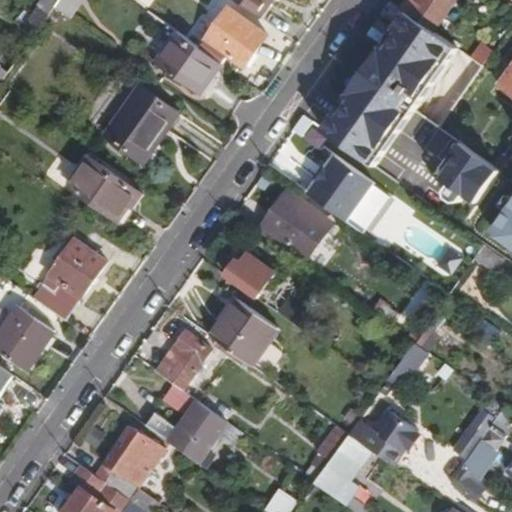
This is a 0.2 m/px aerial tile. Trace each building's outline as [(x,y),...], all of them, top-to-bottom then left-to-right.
[(62,0),(42,0),(38,7),(51,16),(56,8),(62,0)] [(62,0),(56,8),(72,19),(82,5),(75,0),(62,0)] [(235,0),(263,19),(276,0),(235,0)] [(457,0),(412,0),(405,10),(408,12),(437,33),(460,1),(457,0)] [(212,39),(230,12),(220,6),(202,32),(212,39)] [(204,50),(226,66),(231,58),(246,69),(269,36),(231,10),(230,12),(212,39),(204,50)] [(437,33),(408,12),(324,131),(377,168),(461,50),(437,33)] [(215,81),(226,66),(204,50),(181,34),(159,64),(198,93),(209,78),(215,81)] [(485,66),(495,52),(484,45),(474,59),(485,66)] [(511,62),(511,61),(503,73),(509,77),(502,87),(511,94),(511,62)] [(0,86),(4,81),(9,73),(0,66),(0,86)] [(203,96),(215,81),(209,78),(198,93),(203,96)] [(168,133),(181,115),(144,89),(109,138),(142,161),(163,131),(168,133)] [(316,123),(305,115),(294,131),(304,138),(316,123)] [(480,203),(503,172),(463,144),(441,175),(453,184),(448,192),(449,198),(456,203),(463,202),(468,194),(480,203)] [(74,188),(94,160),(89,156),(69,184),(74,188)] [(338,157),(311,195),(349,223),(376,184),(338,157)] [(145,196),(94,160),(74,188),(120,222),(132,206),(136,209),(145,196)] [(257,231),(305,265),(332,227),(306,208),(307,205),(290,193),(271,219),(267,217),(257,231)] [(125,225),(136,209),(132,206),(120,222),(125,225)] [(511,212),(496,234),(511,244),(511,212)] [(36,299),(68,322),(109,265),(77,242),(36,299)] [(486,245),(476,259),(498,274),(508,261),(486,245)] [(258,299),(277,273),(251,254),(243,265),(239,262),(228,278),(258,299)] [(305,327),(316,311),(292,294),(281,310),(305,327)] [(235,353),(253,366),(280,329),(240,300),(213,338),(219,342),(235,353)] [(375,314),(390,325),(397,314),(382,304),(375,314)] [(0,350),(29,371),(56,332),(21,308),(0,337),(0,350)] [(188,334),(159,373),(176,385),(185,391),(213,352),(188,334)] [(235,353),(219,342),(215,347),(230,358),(235,353)] [(428,353),(417,344),(397,372),(409,380),(428,353)] [(0,401),(17,377),(0,365),(0,401)] [(185,391),(176,385),(165,401),(188,418),(200,402),(185,391)] [(159,416),(151,428),(208,469),(211,464),(204,459),(210,452),(220,438),(230,423),(200,402),(188,418),(180,430),(159,416)] [(371,449),(396,467),(420,433),(391,413),(376,433),(361,422),(351,435),(371,449)] [(244,433),(230,423),(220,438),(234,447),(244,433)] [(457,451),(469,460),(487,435),(474,426),(457,451)] [(510,437),(496,427),(486,442),(500,452),(510,437)] [(98,476),(131,500),(166,450),(133,428),(98,476)] [(351,435),(317,485),(354,511),(372,511),(353,498),(359,490),(348,482),(371,449),(351,435)] [(204,459),(211,464),(216,456),(210,452),(204,459)] [(122,511),(131,500),(98,476),(84,466),(74,481),(83,488),(66,511),(122,511)] [(268,511),(290,511),(298,502),(282,492),(268,511)]
